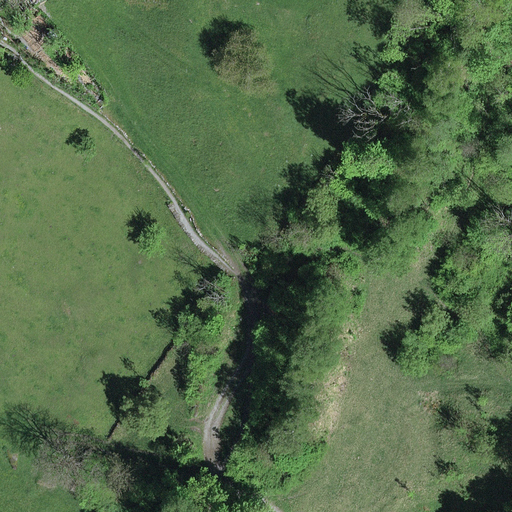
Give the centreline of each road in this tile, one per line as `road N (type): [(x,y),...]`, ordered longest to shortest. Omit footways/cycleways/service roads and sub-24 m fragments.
road 1 (track): [(251,296),(255,372),(223,479),(273,511)]
road 2 (track): [(33,435),(210,473)]
road 3 (track): [(223,479),(210,473),(211,420),(256,349)]
